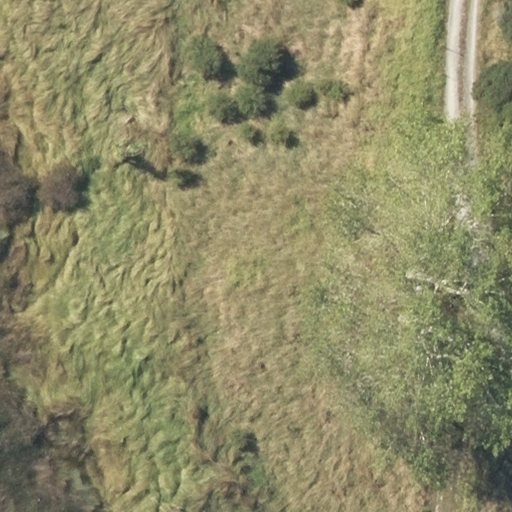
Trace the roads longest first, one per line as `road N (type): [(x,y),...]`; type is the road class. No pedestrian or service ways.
road 1 (track): [(442,511),(455,463),(472,261),(497,236)]
road 2 (track): [(511,258),(497,236),(486,0)]
